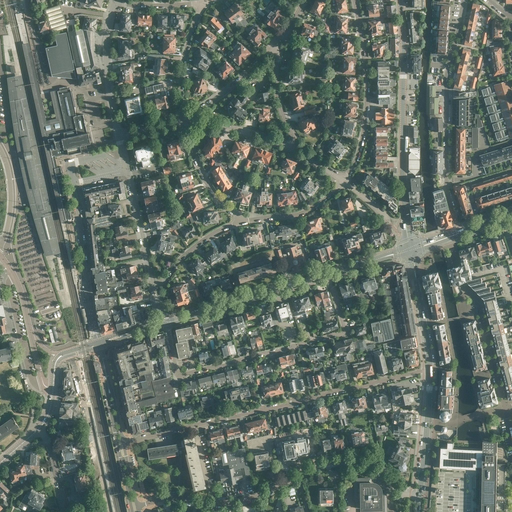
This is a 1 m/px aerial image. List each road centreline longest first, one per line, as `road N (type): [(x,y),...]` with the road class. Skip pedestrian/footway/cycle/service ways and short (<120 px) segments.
road 1 (residential): [(430,369),(123,442)]
road 2 (residential): [(136,505),(168,496),(242,500),(339,459),(365,460),(403,493),(419,495)]
road 3 (residential): [(164,322),(181,376),(343,332),(329,273)]
road 4 (tertiary): [(410,249),(400,0)]
road 5 (residential): [(459,233),(445,182),(448,66),(463,0)]
road 6 (residential): [(345,181),(367,103),(354,0)]
road 7 (tertiary): [(164,322),(329,273)]
road 8 (residential): [(74,183),(98,342)]
road 9 (tertiary): [(52,387),(42,382),(17,282),(0,255)]
road 10 (residential): [(461,283),(481,310),(505,408)]
road 11 (residential): [(118,135),(105,65),(114,3)]
road 12 (tertiary): [(419,495),(430,369)]
road 13 (residential): [(184,122),(185,53),(205,3)]
road 14 (residential): [(277,43),(184,122)]
road 15 (tertiary): [(430,369),(410,249)]
